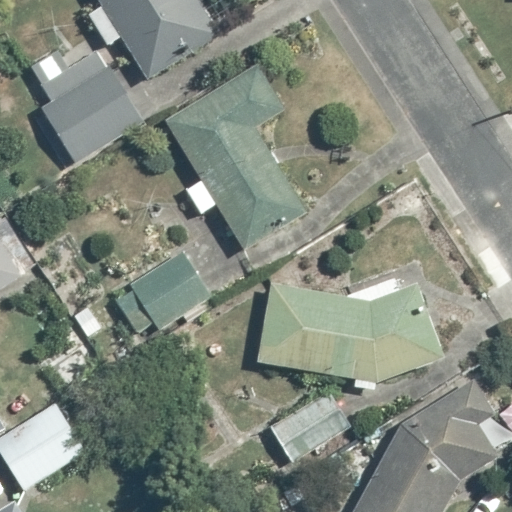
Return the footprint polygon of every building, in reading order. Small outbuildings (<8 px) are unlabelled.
[(224,34),(201,0),(101,0),(105,6),(88,17),(103,42),(121,31),(152,79),(224,34)] [(146,122),(102,50),(76,66),(65,48),(32,68),(49,95),(40,100),(78,164),(146,122)] [(289,105),(263,64),(170,122),(206,180),(188,191),(200,212),(216,202),(249,255),(313,214),(258,125),(289,105)] [(218,299),(191,250),(133,282),(160,332),(218,299)] [(0,288),(15,280),(0,255),(0,288)] [(380,301),(274,284),(262,363),(353,377),(372,384),(446,360),(421,285),(380,300),(380,301)] [(454,511),(480,469),(503,456),(482,421),(497,412),(479,380),(413,419),(358,511),(454,511)] [(332,389),(269,427),(292,465),(356,427),(332,389)] [(89,453),(60,404),(0,439),(0,453),(23,492),(89,453)] [(25,511),(19,500),(0,511),(25,511)]
